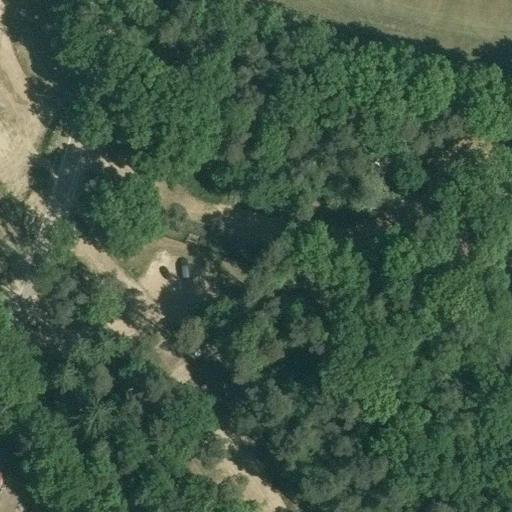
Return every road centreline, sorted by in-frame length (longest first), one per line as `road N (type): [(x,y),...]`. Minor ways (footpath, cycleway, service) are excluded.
road 1 (unclassified): [(0,356),(19,348),(123,0)]
road 2 (track): [(511,258),(193,316)]
road 3 (track): [(19,348),(131,511)]
road 4 (track): [(193,316),(19,348)]
